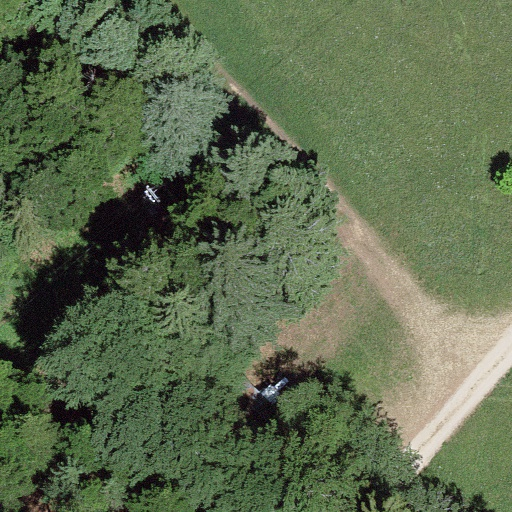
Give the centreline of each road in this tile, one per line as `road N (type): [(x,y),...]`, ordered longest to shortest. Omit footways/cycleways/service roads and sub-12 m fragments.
road 1 (track): [(141,0),(401,289),(478,387)]
road 2 (track): [(368,511),(511,348)]
